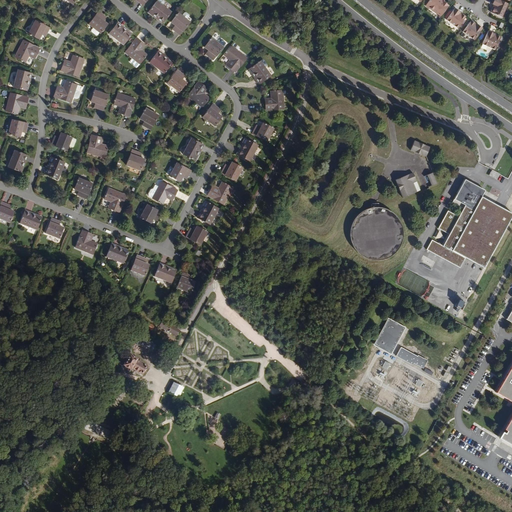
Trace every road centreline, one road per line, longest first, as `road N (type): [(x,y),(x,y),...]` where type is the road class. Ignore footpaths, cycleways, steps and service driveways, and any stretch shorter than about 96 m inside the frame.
road 1 (unclassified): [(311,62),(282,153),(211,286),(330,404)]
road 2 (residential): [(162,249),(238,106),(182,53)]
road 3 (secondary): [(334,0),(511,127)]
road 4 (secondary): [(511,108),(361,0)]
road 5 (track): [(330,404),(460,511)]
road 6 (residential): [(311,62),(466,126)]
road 7 (residential): [(162,249),(24,193)]
road 8 (residential): [(91,0),(53,51),(42,113)]
